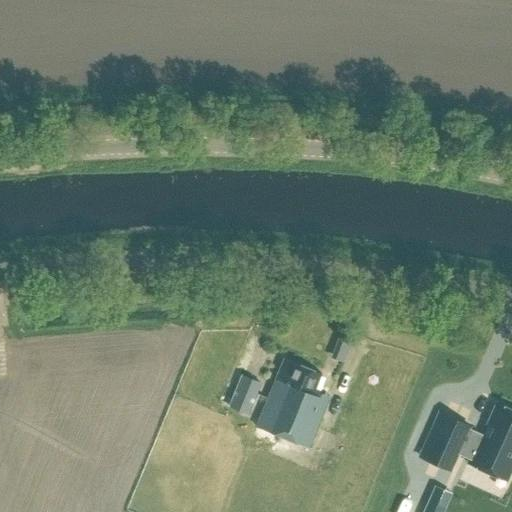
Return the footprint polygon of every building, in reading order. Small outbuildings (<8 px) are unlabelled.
[(306,446),(326,400),(313,394),(322,373),(286,357),(256,425),(306,446)] [(249,413),(262,382),(243,375),(231,405),(249,413)] [(456,405),(460,392),(434,385),(431,398),(456,405)] [(441,413),(421,457),(448,470),(450,465),(455,455),(456,453),(469,458),(467,462),(485,470),(506,479),(511,465),(511,410),(495,403),(482,434),(467,427),(468,426),(453,419),(452,419),(451,418),(445,415),(441,413)] [(328,458),(340,461),(346,442),(334,439),(328,458)] [(253,465),(235,511),(290,511),(302,483),(253,465)] [(435,486),(423,511),(440,511),(449,493),(435,486)]
